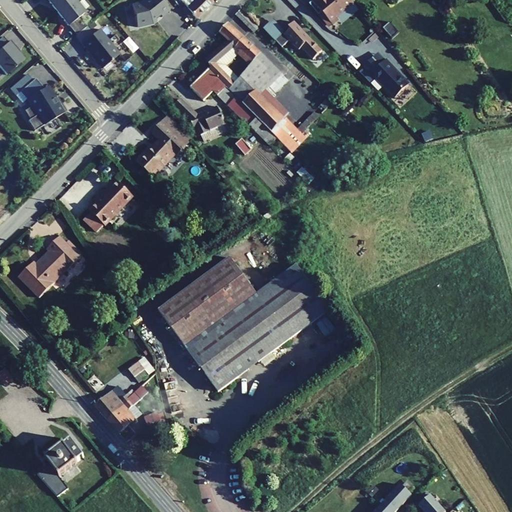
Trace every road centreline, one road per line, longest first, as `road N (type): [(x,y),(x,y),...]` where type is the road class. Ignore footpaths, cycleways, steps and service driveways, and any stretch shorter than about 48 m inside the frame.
road 1 (residential): [(0,236),(231,0)]
road 2 (track): [(511,348),(442,390),(293,511)]
road 3 (secondary): [(0,320),(172,511)]
road 4 (track): [(7,0),(115,123)]
